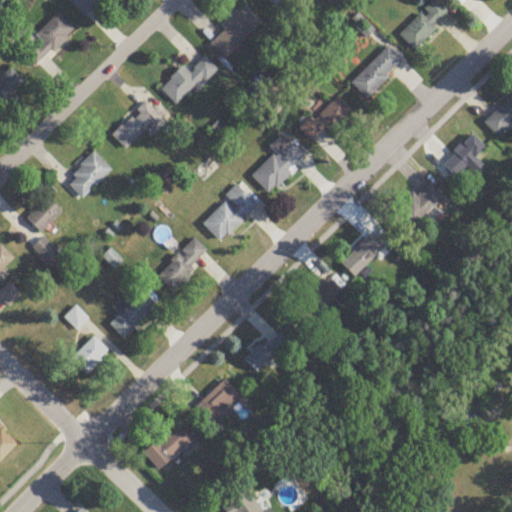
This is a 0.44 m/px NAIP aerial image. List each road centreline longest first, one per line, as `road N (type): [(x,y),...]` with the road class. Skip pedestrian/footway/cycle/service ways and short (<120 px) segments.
road 1 (residential): [(511,24),(84,445)]
road 2 (residential): [(176,0),(0,169)]
road 3 (residential): [(155,511),(0,361)]
road 4 (track): [(397,511),(511,395)]
